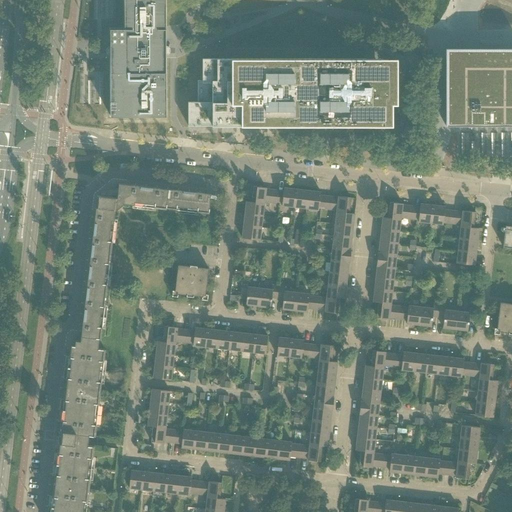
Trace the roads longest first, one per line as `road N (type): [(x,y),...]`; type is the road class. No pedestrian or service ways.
road 1 (residential): [(44,511),(93,185),(114,172),(233,186)]
road 2 (residential): [(221,319),(147,318),(129,454),(340,481)]
road 3 (residential): [(340,481),(477,494),(511,433)]
road 4 (tertiary): [(235,161),(42,138)]
road 5 (residential): [(358,334),(373,177)]
road 6 (residential): [(340,481),(358,334)]
road 7 (tertiary): [(373,177),(235,161)]
road 8 (residential): [(358,334),(221,319)]
road 9 (residential): [(221,319),(233,186)]
road 10 (residential): [(477,346),(494,216)]
road 11 (tertiary): [(497,192),(373,177)]
